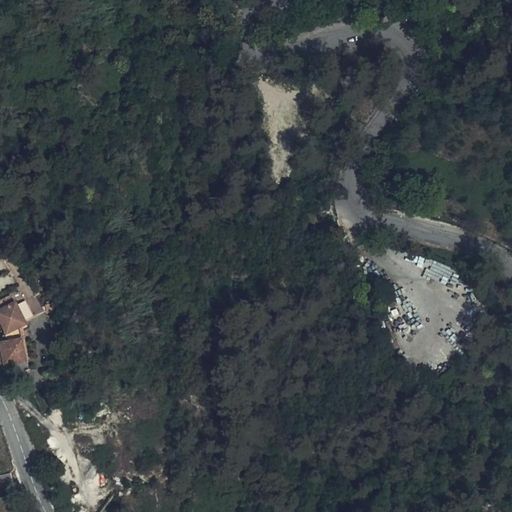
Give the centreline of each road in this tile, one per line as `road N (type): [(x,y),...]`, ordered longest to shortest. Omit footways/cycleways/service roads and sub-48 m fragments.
road 1 (unclassified): [(511,266),(486,249),(379,223),(354,208),(352,171),(410,83),(408,48),(366,32),(299,48),(250,47),(245,22),(265,0)]
road 2 (unclassified): [(45,511),(0,393)]
